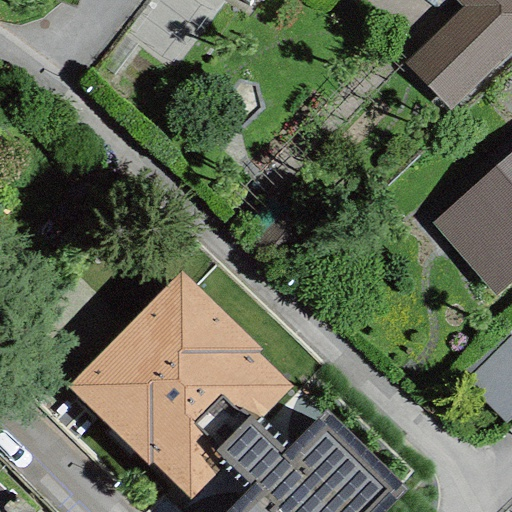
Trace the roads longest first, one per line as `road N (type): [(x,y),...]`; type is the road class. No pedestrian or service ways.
road 1 (residential): [(488,491),(0,64)]
road 2 (residential): [(0,405),(102,511)]
